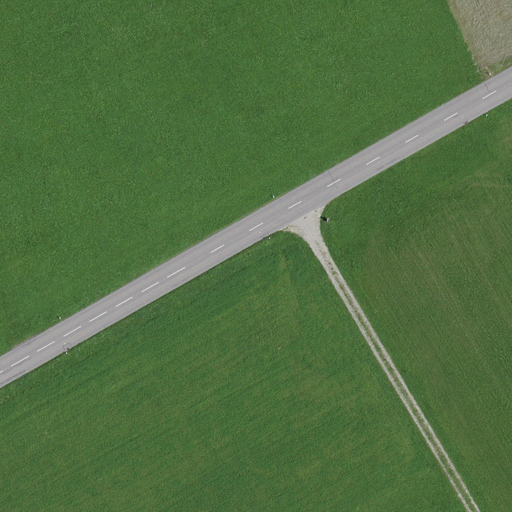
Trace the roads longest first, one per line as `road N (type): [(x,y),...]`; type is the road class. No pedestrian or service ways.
road 1 (tertiary): [(0,373),(511,83)]
road 2 (track): [(482,511),(298,203)]
